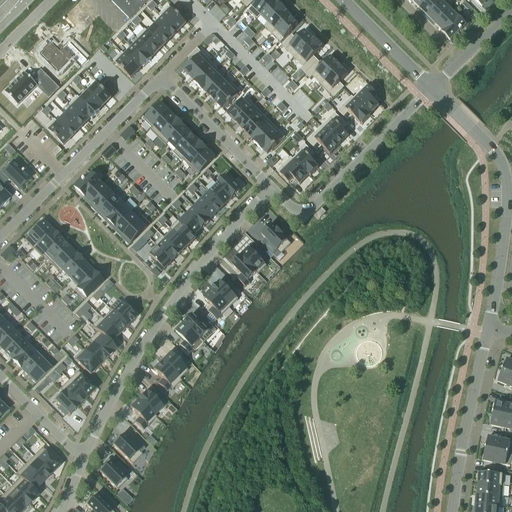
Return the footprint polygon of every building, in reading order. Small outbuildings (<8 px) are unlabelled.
[(109,0),(112,2),(129,20),(148,0),(109,0)] [(238,0),(247,8),(255,0),(238,0)] [(256,3),(248,11),(257,20),(260,16),(274,2),(272,0),(258,0),(256,3)] [(413,0),(410,4),(411,4),(412,2),(420,10),(429,0),(413,0)] [(443,0),(429,0),(420,10),(427,17),(444,0),(443,0)] [(444,0),(427,17),(435,25),(450,10),(443,2),(444,1),(444,0)] [(274,2),(260,16),(267,23),(268,24),(283,9),(279,4),(278,5),(274,2)] [(168,7),(159,15),(161,17),(177,33),(186,24),(181,19),(177,15),(168,7)] [(267,23),(264,27),(272,35),(290,17),(286,14),(287,13),(283,9),(268,24),(267,23)] [(450,10),(435,25),(442,32),(441,33),(442,33),(460,15),(459,15),(457,17),(450,10)] [(460,15),(442,33),(450,42),(460,32),(462,30),(464,27),(468,24),(460,15)] [(161,17),(153,25),(155,26),(170,40),(174,36),(174,37),(177,33),(161,17)] [(290,17),(272,35),(280,43),(289,35),(292,31),(298,25),(290,17)] [(148,33),(148,34),(162,48),(166,44),(169,41),(170,40),(155,26),(148,33)] [(145,30),(136,38),(138,40),(138,39),(154,56),(162,48),(148,34),(148,33),(145,30)] [(292,36),(281,46),(295,59),(313,41),(304,32),(296,40),(292,36)] [(134,35),(126,43),(131,47),(148,64),(152,60),(151,59),(154,56),(138,39),(138,40),(136,38),(134,35)] [(313,41),(295,59),(303,67),(300,70),(305,75),(318,62),(314,58),(322,49),(321,48),(322,48),(315,40),(314,41),(313,41)] [(53,42),(41,53),(60,71),(80,51),(70,41),(61,50),(53,42)] [(123,54),(123,55),(139,71),(143,67),(144,68),(148,64),(131,47),(123,54)] [(189,66),(184,71),(192,79),(210,62),(197,49),(188,58),(192,62),(188,65),(189,66)] [(122,53),(113,61),(121,70),(125,74),(126,74),(131,79),(139,71),(123,55),(123,54),(122,53)] [(318,62),(305,75),(310,79),(312,77),(321,85),(339,67),(339,66),(335,62),(330,58),(322,66),(318,62)] [(210,62),(192,79),(195,83),(194,84),(199,88),(214,73),(218,69),(210,62)] [(339,67),(321,85),(334,98),(344,88),(340,84),(348,76),(343,71),(344,71),(340,67),(339,67)] [(214,73),(199,88),(203,92),(204,91),(207,95),(221,80),(223,78),(225,76),(218,69),(214,73)] [(25,73),(5,93),(18,106),(37,87),(40,90),(45,86),(53,94),(59,89),(41,71),(32,81),(25,73)] [(221,80),(207,95),(211,98),(214,102),(215,102),(231,86),(223,78),(221,80)] [(95,83),(86,91),(102,107),(111,99),(106,94),(102,89),(102,90),(95,83)] [(231,86),(215,102),(223,111),(228,105),(228,106),(233,102),(232,101),(241,93),(232,84),(231,86)] [(353,99),(370,116),(379,107),(373,101),(377,96),(367,85),(353,99)] [(79,99),(96,116),(100,112),(99,111),(102,107),(86,91),(79,99)] [(77,97),(69,105),(72,109),(73,108),(87,123),(91,119),(91,120),(96,116),(79,99),(77,97)] [(233,110),(228,115),(236,124),(254,106),(245,97),(237,106),(233,110)] [(352,97),(337,111),(348,122),(352,117),(361,125),(361,124),(362,125),(370,117),(369,117),(370,116),(353,99),(352,97)] [(61,111),(65,116),(79,130),(87,123),(73,108),(72,109),(69,105),(68,104),(61,111)] [(328,104),(323,108),(328,113),(332,109),(328,104)] [(147,118),(144,121),(152,129),(168,113),(160,105),(152,113),(151,111),(145,116),(147,118)] [(254,106),(236,124),(240,128),(240,127),(244,131),(261,114),(254,106)] [(152,129),(150,130),(158,138),(176,120),(168,113),(152,129)] [(261,114),(244,131),(244,132),(247,135),(251,139),(269,121),(261,114)] [(335,114),(321,128),(339,146),(340,146),(344,142),(343,142),(348,137),(340,129),(345,124),(335,114)] [(58,123),(57,123),(72,138),(72,137),(76,134),(79,130),(65,116),(58,123)] [(54,120),(46,128),(54,137),(58,141),(63,146),(72,138),(57,123),(58,123),(54,120)] [(176,120),(158,138),(166,146),(169,143),(184,128),(176,120)] [(269,121),(251,139),(255,142),(254,143),(258,147),(277,129),(269,121)] [(130,128),(121,137),(125,141),(134,133),(130,128)] [(184,128),(169,143),(176,150),(177,150),(191,136),(184,128)] [(321,128),(307,141),(317,152),(322,147),(330,155),(335,150),(335,151),(339,147),(339,146),(321,128)] [(277,129),(258,147),(262,152),(263,151),(267,155),(272,150),(273,150),(277,146),(276,146),(285,137),(277,129)] [(176,150),(173,153),(181,162),(183,160),(182,160),(199,143),(191,136),(177,150),(176,150)] [(199,143),(182,160),(183,160),(190,167),(206,151),(207,151),(199,143)] [(292,159),(292,160),(309,177),(310,176),(310,177),(318,169),(317,168),(318,167),(310,159),(314,155),(304,144),(299,149),(301,151),(292,159)] [(58,147),(52,153),(56,157),(62,151),(58,147)] [(111,147),(102,156),(106,160),(115,151),(111,147)] [(206,151),(190,167),(198,175),(214,159),(206,151)] [(291,158),(277,172),(289,184),(294,180),(300,186),(309,177),(292,160),(292,159),(291,158)] [(1,171),(0,172),(0,180),(4,185),(8,180),(18,190),(30,179),(24,173),(23,174),(21,172),(20,174),(10,163),(1,172),(1,171)] [(81,179),(73,186),(85,198),(100,183),(92,175),(85,181),(84,180),(82,181),(81,179)] [(225,177),(217,185),(232,200),(240,192),(232,184),(235,182),(228,175),(226,177),(225,177)] [(0,207),(1,208),(2,207),(5,207),(9,203),(8,201),(10,199),(0,189),(0,188),(4,185),(0,180),(0,207)] [(100,183),(85,198),(93,205),(107,191),(107,190),(100,183)] [(217,185),(210,192),(224,207),(232,200),(217,185)] [(107,191),(93,205),(100,213),(115,198),(115,199),(119,195),(110,187),(107,190),(107,191)] [(210,192),(202,200),(217,215),(224,207),(210,192)] [(115,198),(100,213),(108,221),(123,206),(122,205),(124,203),(125,202),(119,195),(115,199),(115,198)] [(108,221),(115,228),(116,228),(132,212),(138,206),(130,199),(123,206),(108,221)] [(202,200),(194,208),(209,222),(217,215),(202,200)] [(194,208),(187,215),(201,230),(201,231),(210,222),(209,222),(194,208)] [(317,215),(316,215),(320,218),(326,213),(322,209),(317,215)] [(132,212),(116,228),(123,236),(138,221),(138,222),(140,220),(140,219),(132,212)] [(179,223),(193,238),(194,237),(201,230),(187,215),(179,223)] [(138,221),(123,236),(131,244),(146,229),(150,225),(143,217),(142,217),(140,219),(140,220),(138,222),(138,221)] [(178,221),(170,230),(171,231),(172,231),(188,247),(188,248),(196,240),(194,237),(193,238),(179,223),(178,221)] [(29,236),(24,241),(33,250),(51,231),(42,222),(34,230),(32,229),(27,234),(29,236)] [(265,239),(261,243),(265,247),(277,259),(291,245),(282,236),(283,236),(277,230),(271,225),(261,235),(265,239)] [(51,231),(33,250),(42,258),(43,257),(43,256),(59,240),(60,240),(55,235),(51,231)] [(164,238),(164,239),(180,255),(188,248),(188,247),(172,231),(171,231),(164,238)] [(163,236),(154,245),(158,248),(173,263),(180,255),(164,239),(164,238),(163,236)] [(142,238),(131,248),(137,254),(148,243),(147,242),(146,241),(142,238)] [(59,240),(43,256),(43,257),(51,265),(68,248),(59,240)] [(9,248),(0,257),(5,261),(13,253),(9,248)] [(68,248),(51,265),(60,274),(62,272),(76,257),(68,248)] [(158,248),(150,256),(158,263),(155,266),(162,273),(164,270),(165,271),(173,263),(158,248)] [(249,249),(240,257),(256,273),(256,274),(258,275),(267,267),(262,261),(266,257),(257,249),(253,253),(249,249)] [(76,257),(62,272),(70,280),(85,265),(81,262),(81,261),(76,257)] [(240,257),(232,265),(241,275),(237,279),(246,288),(250,283),(248,281),(256,274),(256,273),(240,257)] [(85,265),(70,280),(78,288),(79,289),(93,274),(93,273),(93,274),(85,265)] [(78,288),(75,292),(84,301),(102,283),(93,274),(79,289),(78,288)] [(220,282),(212,290),(230,308),(238,300),(233,295),(237,291),(229,282),(225,286),(220,282)] [(212,290),(203,299),(213,308),(209,312),(217,321),(230,308),(212,290)] [(99,291),(95,295),(99,300),(103,295),(99,291)] [(118,301),(108,310),(110,311),(127,327),(136,319),(133,316),(136,314),(129,307),(126,309),(118,301)] [(102,319),(102,320),(118,336),(118,337),(127,327),(110,311),(102,319)] [(192,315),(184,324),(204,344),(216,331),(206,321),(202,325),(192,315)] [(101,317),(91,327),(97,333),(98,332),(110,344),(118,336),(102,320),(102,319),(101,317)] [(0,327),(0,343),(12,332),(12,331),(4,324),(0,327)] [(184,324),(176,332),(185,342),(181,346),(189,355),(194,350),(195,352),(204,344),(184,324)] [(12,332),(0,343),(0,348),(5,354),(19,339),(12,332)] [(97,333),(89,341),(92,344),(93,344),(107,359),(113,354),(112,354),(116,350),(110,344),(98,332),(97,333)] [(19,339),(5,354),(12,361),(27,347),(27,346),(19,339)] [(71,340),(67,344),(71,348),(75,344),(71,340)] [(84,352),(84,353),(99,367),(102,364),(107,359),(93,344),(92,344),(84,352)] [(12,361),(20,369),(36,353),(36,352),(28,345),(27,346),(27,347),(12,361)] [(36,353),(20,369),(28,377),(44,360),(44,361),(46,359),(38,351),(36,352),(36,353)] [(83,351),(73,360),(90,376),(99,367),(84,353),(84,352),(83,351)] [(170,354),(161,362),(179,380),(187,372),(182,366),(187,362),(178,354),(174,358),(170,354)] [(44,360),(28,377),(36,385),(52,368),(44,361),(44,360)] [(503,370),(502,371),(511,375),(511,362),(507,360),(506,362),(505,362),(502,369),(503,370)] [(161,362),(153,370),(162,380),(158,384),(166,392),(171,388),(172,390),(181,381),(179,380),(161,362)] [(61,365),(57,369),(61,373),(65,369),(61,365)] [(511,387),(511,375),(502,371),(502,373),(501,372),(497,380),(498,380),(498,382),(511,387)] [(77,372),(68,381),(86,399),(95,390),(77,372)] [(68,381),(60,390),(63,393),(63,392),(78,407),(86,399),(68,381)] [(63,393),(54,401),(60,407),(58,410),(65,417),(67,414),(69,417),(79,407),(78,407),(63,392),(63,393)] [(146,392),(138,400),(154,417),(155,416),(163,408),(159,405),(163,401),(155,392),(151,396),(146,392)] [(138,400),(129,409),(139,418),(135,422),(143,431),(156,418),(155,416),(154,417),(138,400)] [(511,406),(495,403),(493,414),(511,418),(511,406)] [(511,418),(493,414),(490,426),(511,430),(511,418)] [(122,436),(112,446),(132,465),(142,455),(140,454),(144,449),(133,438),(128,442),(122,436)] [(486,448),(485,450),(511,455),(511,454),(508,454),(510,443),(488,438),(487,441),(486,441),(485,448),(486,448)] [(42,448),(33,457),(51,475),(60,466),(52,458),(54,456),(48,449),(45,452),(42,448)] [(510,467),(511,456),(511,455),(485,450),(483,461),(510,467)] [(33,457),(24,466),(42,484),(51,475),(33,457)] [(109,463),(99,473),(117,491),(127,481),(122,475),(126,471),(118,463),(113,467),(109,463)] [(24,466),(16,474),(20,479),(20,478),(34,492),(42,484),(24,466)] [(479,474),(479,485),(504,487),(504,475),(479,474)] [(20,479),(12,487),(30,505),(35,500),(39,496),(34,492),(20,478),(20,479)] [(477,495),(477,496),(503,498),(504,487),(479,485),(478,495),(477,495)] [(12,487),(3,495),(19,511),(22,511),(24,510),(25,510),(30,505),(12,487)] [(0,498),(0,509),(2,511),(19,511),(3,495),(0,498)] [(112,511),(96,496),(86,506),(92,511),(91,511),(112,511)] [(477,496),(476,506),(500,508),(501,498),(503,498),(477,496)]
